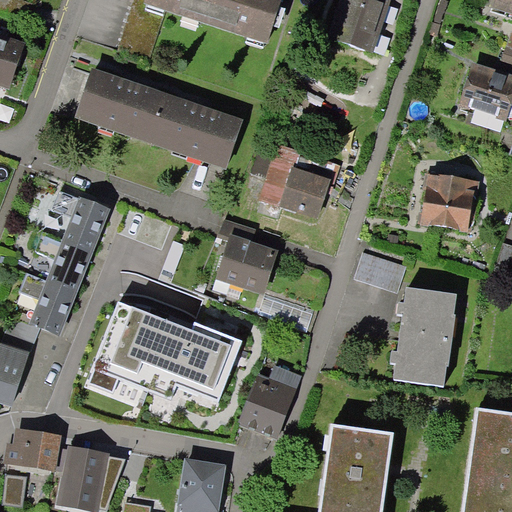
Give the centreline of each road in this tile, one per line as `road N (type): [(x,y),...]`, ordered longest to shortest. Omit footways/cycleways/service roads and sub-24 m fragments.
road 1 (residential): [(436,0),(285,439),(243,466)]
road 2 (residential): [(243,466),(220,451),(23,419),(0,424)]
road 3 (residential): [(0,139),(20,147),(71,0)]
